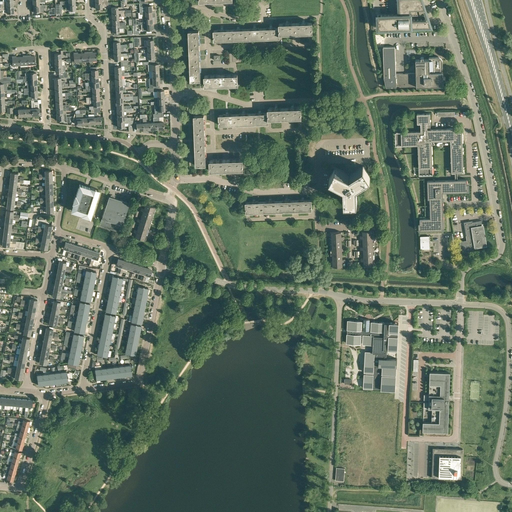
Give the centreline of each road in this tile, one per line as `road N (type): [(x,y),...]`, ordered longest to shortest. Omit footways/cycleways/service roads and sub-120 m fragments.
road 1 (residential): [(460,305),(465,269),(497,256),(502,241),(482,138),(440,0)]
road 2 (residential): [(460,305),(455,439),(404,438),(410,303)]
road 3 (residential): [(339,296),(329,511)]
road 4 (residential): [(339,296),(228,286),(162,265)]
road 5 (residential): [(162,265),(171,200),(65,166)]
road 6 (residential): [(315,190),(177,180),(175,145)]
road 7 (residential): [(80,389),(108,248)]
road 8 (primary): [(469,0),(511,131)]
road 9 (primary): [(511,130),(477,0)]
